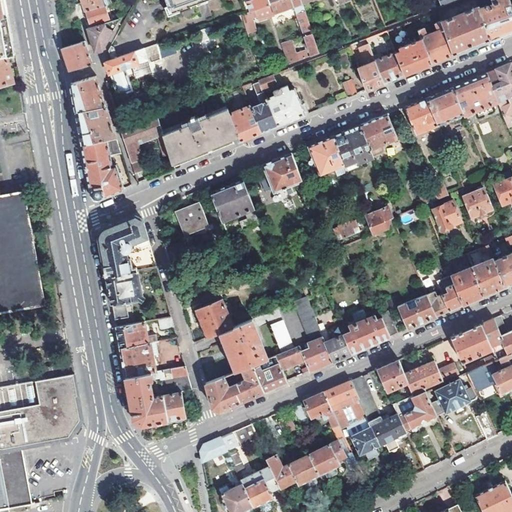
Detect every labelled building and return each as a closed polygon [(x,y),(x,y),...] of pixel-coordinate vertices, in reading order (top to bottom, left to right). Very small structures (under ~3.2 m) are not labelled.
[(82,0),(86,11),(105,5),(112,3),(110,0),(82,0)] [(166,0),(169,8),(171,12),(179,9),(179,7),(188,3),(189,6),(197,3),(196,0),(197,0),(166,0)] [(269,4),(267,0),(252,0),(246,2),(250,13),(270,5),(269,4)] [(294,6),(304,36),(312,33),(311,30),(308,20),(302,4),(300,0),(280,0),(269,4),(270,5),(273,14),(294,6)] [(434,0),(427,0),(431,10),(437,7),(434,0)] [(487,5),(480,8),(491,40),(501,35),(511,31),(511,6),(511,4),(509,0),(493,0),(494,2),(492,6),(487,8),(487,5)] [(171,12),(169,8),(165,9),(169,18),(181,14),(180,11),(190,8),(189,6),(188,3),(179,7),(179,9),(171,12)] [(86,11),(91,26),(110,21),(105,5),(86,11)] [(441,22),(453,55),(473,47),(491,40),(480,8),(480,7),(441,22)] [(0,17),(0,57),(6,56),(15,54),(11,34),(8,15),(0,17)] [(88,27),(96,52),(103,49),(120,18),(110,21),(91,26),(88,27)] [(314,18),(308,20),(311,30),(318,28),(314,18)] [(422,39),(432,63),(444,59),(453,55),(441,22),(441,21),(434,24),(437,31),(426,35),(419,19),(415,21),(422,39)] [(312,33),(304,36),(311,56),(319,53),(312,33)] [(400,51),(395,53),(404,75),(409,72),(432,63),(422,39),(399,48),(400,51)] [(66,59),(70,70),(92,63),(85,41),(78,43),(69,45),(62,47),(66,59)] [(297,54),(292,41),(284,44),(291,64),(306,58),(304,51),(297,54)] [(358,46),(361,59),(373,56),(369,43),(358,46)] [(108,50),(112,62),(120,59),(117,48),(111,44),(108,50)] [(105,64),(109,75),(138,65),(137,62),(145,60),(147,65),(160,60),(156,46),(120,59),(112,62),(105,64)] [(172,46),(159,50),(162,58),(174,53),(172,46)] [(395,53),(375,61),(384,83),(388,81),(404,75),(395,53)] [(0,57),(0,85),(13,82),(6,56),(0,57)] [(359,68),(367,90),(380,84),(384,83),(375,61),(359,68)] [(511,67),(510,63),(487,73),(499,101),(509,126),(511,124),(511,120),(511,119),(511,118),(511,105),(511,103),(507,104),(504,96),(509,94),(511,99),(511,98),(511,67)] [(476,110),(490,104),(499,101),(487,73),(481,76),(453,87),(464,114),(464,115),(476,110)] [(263,91),(263,92),(277,87),(272,75),(258,81),(263,91)] [(72,88),(76,111),(106,106),(96,76),(90,78),(90,77),(81,79),(81,80),(71,82),(72,88)] [(343,83),(348,97),(356,94),(351,80),(343,83)] [(292,120),(305,115),(301,105),(294,88),(290,90),(288,85),(273,91),(275,95),(266,99),(278,126),(292,120)] [(464,114),(453,87),(441,91),(428,97),(438,124),(464,114)] [(260,104),(251,108),(261,133),(274,128),(278,126),(266,99),(263,92),(263,91),(256,94),(260,104)] [(222,95),(158,119),(166,145),(174,168),(212,153),(241,141),(230,114),(222,95)] [(438,124),(428,97),(417,101),(406,106),(416,132),(438,124)] [(305,103),(301,105),(305,115),(309,113),(305,103)] [(490,104),(476,110),(479,115),(493,109),(490,104)] [(77,118),(82,144),(116,136),(106,106),(76,111),(77,118)] [(250,106),(230,114),(241,141),(257,135),(261,133),(251,108),(250,106)] [(397,138),(387,113),(374,119),(360,124),(374,157),(385,152),(381,144),(397,138)] [(122,133),(136,174),(143,171),(139,160),(142,158),(137,144),(157,136),(161,147),(166,145),(158,119),(122,133)] [(374,157),(360,124),(355,127),(334,135),(348,171),(358,166),(357,164),(374,157)] [(348,171),(334,135),(322,140),(309,146),(320,174),(334,168),(338,176),(349,172),(348,171)] [(92,195),(99,198),(125,189),(117,165),(112,164),(110,155),(121,152),(116,136),(82,144),(84,153),(92,195)] [(303,180),(292,152),(287,154),(256,167),(266,191),(272,188),(274,192),(303,180)] [(511,176),(494,184),(503,204),(511,200),(511,176)] [(263,232),(242,179),(211,192),(222,220),(231,216),(232,218),(239,215),(238,213),(245,210),(248,217),(240,220),(244,229),(252,226),(255,235),(263,232)] [(431,185),(432,186),(437,199),(448,195),(441,180),(431,185)] [(437,199),(432,186),(417,192),(423,206),(424,205),(437,199)] [(483,189),(463,197),(472,217),(492,209),(483,189)] [(0,308),(43,300),(23,192),(0,195),(0,308)] [(209,225),(200,201),(175,211),(185,235),(209,225)] [(433,210),(442,232),(451,228),(451,227),(461,222),(452,201),(433,210)] [(366,216),(367,217),(371,227),(374,234),(389,228),(389,220),(393,218),(388,207),(366,216)] [(106,270),(107,276),(136,270),(156,265),(143,219),(136,216),(107,230),(100,240),(106,270)] [(371,227),(367,217),(352,223),(351,221),(339,226),(340,227),(334,229),(338,240),(371,227)] [(511,253),(494,261),(504,286),(511,282),(511,235),(504,239),(508,247),(511,244),(511,253)] [(181,243),(166,247),(173,271),(187,266),(181,243)] [(483,255),(490,252),(487,246),(478,249),(480,254),(483,255)] [(446,262),(449,268),(458,265),(456,258),(448,262),(446,262)] [(492,258),(472,266),(484,295),(501,288),(504,286),(494,261),(492,258)] [(472,266),(452,275),(463,304),(467,302),(484,295),(472,266)] [(107,276),(115,319),(129,317),(126,302),(142,299),(136,270),(107,276)] [(448,292),(443,294),(450,310),(461,305),(463,304),(452,275),(451,275),(443,278),(448,292)] [(427,295),(436,316),(447,311),(450,310),(443,294),(442,292),(439,293),(440,295),(437,297),(434,292),(427,295)] [(399,306),(408,328),(411,326),(436,316),(427,295),(399,306)] [(307,296),(294,301),(310,341),(323,335),(321,331),(307,296)] [(195,309),(207,337),(221,331),(234,326),(222,297),(195,309)] [(353,330),(345,333),(353,352),(357,350),(391,336),(383,317),(377,319),(376,315),(368,318),(364,308),(356,311),(360,320),(350,325),(353,330)] [(381,313),(383,317),(391,336),(399,332),(389,310),(381,313)] [(500,315),(493,319),(503,340),(509,354),(511,353),(511,352),(511,330),(507,332),(500,315)] [(158,319),(160,330),(174,327),(171,316),(158,319)] [(221,331),(236,370),(241,368),(254,363),(268,358),(252,319),(234,326),(221,331)] [(270,324),(279,348),(292,343),(283,319),(270,324)] [(491,320),(481,324),(490,346),(503,340),(493,319),(491,320)] [(118,339),(120,348),(155,341),(157,341),(156,334),(148,336),(145,321),(116,327),(118,339)] [(477,325),(451,337),(457,349),(462,361),(492,349),(490,346),(481,324),(477,325)] [(321,331),(323,335),(334,361),(338,359),(353,352),(345,333),(332,338),(328,328),(321,331)] [(310,347),(301,350),(305,358),(310,370),(321,366),(334,361),(323,335),(310,341),(307,341),(310,347)] [(451,337),(444,340),(449,353),(457,349),(451,337)] [(123,363),(125,378),(154,372),(151,353),(158,351),(155,341),(120,348),(123,363)] [(299,345),(276,354),(282,368),(305,358),(301,350),(299,345)] [(493,374),(502,394),(511,389),(511,355),(511,353),(509,354),(499,358),(504,369),(493,374)] [(268,358),(254,363),(264,390),(276,385),(287,380),(282,368),(276,354),(268,358)] [(465,367),(467,372),(486,364),(496,359),(494,354),(465,367)] [(434,359),(404,373),(408,382),(411,388),(414,396),(426,390),(425,388),(458,373),(453,363),(438,369),(434,359)] [(382,367),(377,369),(387,392),(408,382),(404,373),(398,360),(382,367)] [(72,362),(45,367),(47,378),(74,372),(72,362)] [(234,383),(241,401),(245,399),(264,390),(254,363),(241,368),(245,378),(234,383)] [(487,368),(486,364),(467,372),(470,377),(474,388),(483,384),(480,377),(486,375),(484,369),(487,368)] [(133,419),(142,425),(164,421),(168,420),(163,394),(154,396),(151,380),(152,380),(153,378),(160,376),(161,378),(188,373),(185,365),(154,372),(125,378),(127,385),(133,419)] [(0,386),(0,448),(11,506),(31,502),(21,447),(31,445),(70,438),(82,419),(74,372),(47,378),(20,383),(2,386),(0,386)] [(163,394),(168,420),(182,418),(186,417),(181,391),(192,389),(188,373),(161,378),(163,394)] [(213,406),(221,409),(237,402),(241,401),(234,383),(228,385),(224,375),(206,382),(213,406)] [(361,376),(351,380),(367,417),(380,444),(385,442),(389,451),(392,450),(394,451),(395,450),(396,448),(398,447),(394,438),(398,436),(399,437),(405,434),(404,433),(406,432),(405,430),(397,413),(382,421),(361,376)] [(465,389),(460,378),(436,390),(440,399),(432,402),(438,415),(446,411),(446,412),(475,398),(470,387),(465,389)] [(339,386),(324,392),(339,425),(341,429),(346,426),(367,417),(351,380),(339,386)] [(414,396),(411,388),(404,391),(408,398),(412,397),(414,396)] [(406,399),(393,405),(397,413),(405,430),(438,415),(432,402),(426,390),(414,396),(412,397),(416,404),(414,409),(412,410),(406,399)] [(320,394),(304,401),(311,416),(323,411),(325,412),(321,415),(324,421),(328,419),(332,428),(339,425),(324,392),(320,394)] [(298,403),(291,406),(298,420),(305,417),(298,403)] [(496,435),(485,412),(476,417),(486,439),(489,438),(496,435)] [(380,444),(367,417),(346,426),(359,455),(365,452),(369,460),(379,455),(376,446),(380,444)] [(250,424),(234,431),(241,445),(257,438),(250,424)] [(320,474),(323,472),(335,467),(340,464),(338,460),(344,456),(350,468),(357,464),(352,453),(346,455),(339,440),(345,438),(341,429),(339,425),(332,428),(338,440),(310,454),(320,474)] [(232,432),(220,437),(227,452),(230,458),(232,463),(238,474),(245,470),(235,448),(238,447),(232,432)] [(204,444),(200,452),(202,462),(227,452),(220,437),(204,444)] [(11,506),(0,448),(0,508),(7,507),(11,506)] [(424,453),(417,456),(424,470),(430,466),(424,453)] [(297,485),(303,482),(314,477),(320,474),(310,454),(283,467),(277,455),(267,460),(270,467),(280,487),(280,488),(295,480),(297,485)] [(253,507),(258,504),(268,500),(273,497),(271,491),(280,487),(270,467),(244,479),(242,476),(239,478),(242,484),(253,507)] [(337,471),(335,467),(323,472),(326,477),(329,477),(336,473),(337,471)] [(314,477),(303,482),(305,486),(308,487),(315,484),(316,481),(314,477)] [(373,480),(366,483),(371,496),(378,492),(373,480)] [(511,494),(505,481),(476,496),(484,511),(511,511),(511,494)] [(242,511),(247,510),(253,507),(242,484),(230,490),(227,485),(217,490),(228,511),(242,511)] [(268,500),(258,504),(261,511),(265,511),(270,509),(271,506),(268,500)]
